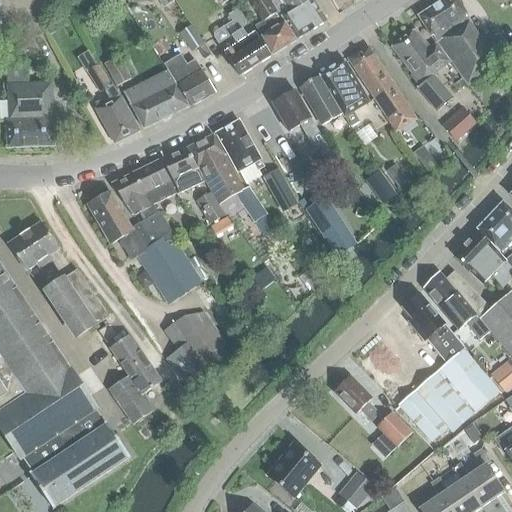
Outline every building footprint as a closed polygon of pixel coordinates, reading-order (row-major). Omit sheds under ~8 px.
[(156,0),(163,9),(175,1),(174,0),(156,0)] [(250,0),(260,15),(265,19),(256,25),(262,34),(274,54),(297,40),(271,0),(250,0)] [(328,22),(314,0),(282,0),(276,4),(297,39),(311,31),(311,32),(328,22)] [(468,14),(458,0),(444,0),(420,16),(432,37),(434,36),(438,42),(439,42),(468,87),(491,71),(490,69),(502,61),(484,34),(479,37),(466,15),(468,14)] [(217,30),(215,33),(215,37),(240,75),(272,56),(260,40),(240,8),(229,14),(233,20),(217,30)] [(203,45),(192,27),(182,32),(194,50),(203,45)] [(417,89),(437,113),(453,100),(434,77),(451,63),(437,45),(431,50),(416,30),(392,49),(413,76),(411,78),(417,85),(419,83),(421,86),(417,89)] [(369,47),(349,60),(396,132),(416,119),(369,47)] [(163,66),(170,77),(172,76),(191,106),(215,91),(196,61),(187,66),(180,56),(163,66)] [(106,64),(118,86),(131,79),(119,57),(106,64)] [(345,62),(321,76),(345,117),(347,116),(353,126),(362,121),(355,110),(369,102),(345,62)] [(9,67),(10,122),(7,122),(8,148),(55,147),(52,84),(27,85),(26,67),(9,67)] [(109,86),(97,67),(87,73),(99,92),(109,86)] [(189,106),(166,72),(126,93),(145,129),(162,120),(164,122),(174,116),(173,114),(189,106)] [(302,88),(323,124),(341,114),(319,78),(302,88)] [(93,106),(113,145),(139,131),(114,85),(103,91),(109,103),(106,105),(104,101),(93,106)] [(292,133),(301,128),(309,142),(306,144),(318,163),(332,156),(319,136),(320,135),(310,117),(296,92),(275,104),(292,133)] [(441,128),(455,143),(476,125),(462,109),(441,128)] [(239,172),(241,171),(248,184),(249,184),(248,183),(262,176),(259,170),(265,167),(261,160),(240,121),(218,133),(239,172)] [(365,148),(378,140),(371,127),(357,135),(365,148)] [(260,135),(271,155),(282,149),(271,129),(260,135)] [(213,134),(189,148),(221,205),(236,195),(254,224),(257,222),(266,237),(276,231),(249,188),(245,190),(213,134)] [(171,179),(174,178),(182,193),(203,182),(186,149),(162,161),(171,179)] [(418,152),(411,157),(427,177),(434,172),(431,169),(418,152)] [(114,185),(134,216),(140,213),(145,221),(159,213),(154,206),(177,194),(159,162),(114,185)] [(395,166),(386,172),(398,189),(407,182),(395,166)] [(298,206),(278,171),(262,179),(282,215),(298,206)] [(382,178),(373,185),(383,199),(393,192),(382,178)] [(159,213),(145,221),(134,227),(135,229),(133,230),(110,194),(88,207),(112,245),(120,241),(136,258),(140,257),(169,303),(202,284),(201,282),(188,262),(173,238),(175,236),(160,212),(159,213)] [(225,217),(218,206),(212,194),(210,195),(198,202),(211,225),(225,217)] [(478,229),(504,254),(511,244),(511,213),(502,204),(478,229)] [(227,219),(210,228),(216,238),(232,228),(227,219)] [(9,245),(27,272),(36,266),(40,271),(54,262),(50,257),(60,251),(41,223),(9,245)] [(511,269),(505,262),(476,232),(452,255),(481,285),(490,276),(503,287),(511,278),(511,269)] [(195,258),(188,262),(201,282),(208,278),(195,258)] [(0,290),(11,283),(2,269),(0,270),(0,290)] [(266,269),(251,279),(260,292),(275,281),(266,269)] [(76,339),(108,318),(76,271),(44,292),(76,339)] [(446,281),(490,333),(511,359),(511,293),(492,309),(454,274),(446,281)] [(479,341),(490,333),(446,281),(440,275),(423,289),(444,315),(453,309),(479,341)] [(95,411),(97,409),(11,283),(0,290),(0,354),(3,358),(0,360),(0,428),(21,460),(24,458),(34,473),(31,475),(55,508),(130,458),(107,424),(81,441),(71,427),(95,411)] [(444,326),(418,295),(403,308),(413,319),(408,323),(424,341),(426,340),(446,364),(461,350),(464,348),(444,326)] [(266,312),(258,318),(265,326),(273,320),(266,312)] [(208,353),(184,318),(165,332),(178,351),(166,359),(188,391),(230,361),(219,346),(208,353)] [(130,336),(111,349),(127,372),(146,360),(130,336)] [(399,405),(403,410),(431,442),(447,428),(451,432),(498,392),(461,350),(446,364),(399,405)] [(146,360),(127,372),(130,377),(110,390),(133,425),(153,412),(142,396),(161,383),(146,360)] [(511,369),(506,363),(490,376),(505,394),(511,388),(511,369)] [(89,370),(79,376),(91,394),(101,387),(89,370)] [(335,393),(356,416),(360,412),(370,422),(379,414),(368,403),(372,399),(351,378),(335,393)] [(411,434),(391,414),(375,429),(395,449),(411,434)] [(511,447),(504,436),(495,441),(503,454),(505,453),(511,463),(511,447)] [(294,499),(321,466),(293,444),(267,476),(286,492),(294,499)] [(482,509),(505,494),(485,465),(490,462),(482,450),(474,456),(482,468),(469,477),(463,481),(482,509)] [(478,511),(482,509),(463,481),(469,477),(461,465),(452,471),(460,482),(447,491),(441,495),(452,511),(478,511)] [(374,489),(355,474),(337,495),(356,511),(374,489)] [(420,511),(452,511),(441,495),(447,491),(439,479),(430,485),(438,497),(419,510),(420,511)] [(410,511),(404,503),(390,511),(410,511)]
